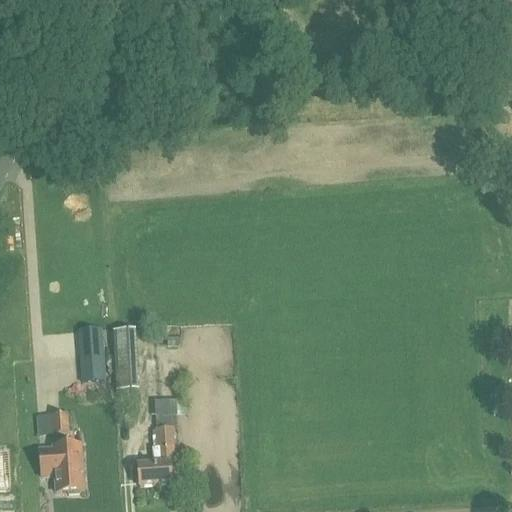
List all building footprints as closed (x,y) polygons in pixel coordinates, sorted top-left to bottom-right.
[(76,163),(60,164),(60,178),(77,178),(76,163)] [(0,239),(0,253),(14,252),(12,239),(0,239)] [(111,334),(115,395),(137,394),(134,333),(111,334)] [(77,351),(80,386),(104,384),(101,349),(77,351)] [(52,435),(52,437),(69,436),(68,416),(50,417),(36,418),(38,435),(52,434),(52,435)] [(153,465),(137,467),(139,489),(171,487),(171,478),(177,477),(174,429),(157,430),(155,430),(156,438),(152,438),(153,449),(152,449),(153,465)] [(69,495),(69,498),(80,497),(80,494),(84,494),(81,447),(53,449),(54,452),(41,453),(42,480),(56,479),(57,496),(69,495)] [(9,454),(0,454),(0,494),(11,493),(9,454)]
